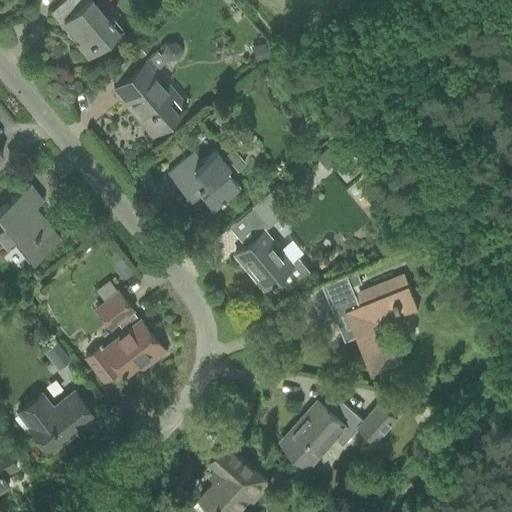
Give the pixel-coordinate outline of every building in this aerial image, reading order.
[(122,28),(121,27),(117,30),(109,21),(111,20),(108,15),(106,17),(91,0),(85,0),(83,2),(80,0),(61,0),(49,11),(59,24),(63,21),(79,40),(75,43),(87,57),(122,28)] [(147,59),(115,85),(112,87),(113,88),(116,86),(135,109),(132,111),(151,133),(185,104),(156,69),(167,59),(178,57),(180,48),(175,41),(164,42),(161,51),(158,53),(156,51),(147,59)] [(264,42),(251,45),(255,61),(268,58),(264,42)] [(137,45),(129,52),(136,60),(144,53),(137,45)] [(328,118),(320,125),(329,137),(337,130),(328,118)] [(336,141),(330,146),(340,158),(346,153),(336,141)] [(166,172),(184,193),(187,191),(193,198),(199,192),(213,208),(239,186),(231,175),(244,164),(231,149),(221,157),(214,149),(191,168),(183,158),(166,172)] [(29,182),(0,205),(0,217),(2,221),(0,222),(0,238),(3,242),(14,234),(31,256),(30,257),(31,258),(58,236),(34,206),(43,199),(29,182)] [(286,210),(278,201),(288,192),(279,182),(250,206),(267,226),(286,210)] [(273,278),(276,276),(286,288),(308,270),(302,264),(290,262),(263,230),(236,251),(250,269),(248,270),(262,287),(269,281),(271,283),(274,280),(273,278)] [(361,282),(357,271),(344,277),(349,288),(361,282)] [(418,307),(404,272),(333,301),(346,331),(347,331),(346,330),(352,328),(371,372),(402,360),(397,346),(396,346),(396,348),(382,354),(368,321),(396,310),(398,315),(418,307)] [(124,330),(103,347),(100,343),(82,357),(101,382),(118,369),(122,375),(147,356),(151,360),(164,350),(139,318),(137,320),(130,311),(132,309),(116,289),(92,308),(108,328),(117,321),(124,330)] [(56,341),(43,351),(50,360),(56,355),(63,364),(70,359),(56,341)] [(34,422),(28,427),(47,450),(65,436),(63,434),(77,423),(80,426),(93,415),(73,390),(51,408),(39,392),(17,410),(18,411),(23,407),(34,422)] [(318,400),(311,408),(312,409),(302,421),(301,420),(288,434),(289,435),(283,442),(310,466),(335,438),(342,445),(358,427),(375,442),(397,417),(381,402),(364,421),(335,395),(325,406),(318,400)] [(200,497),(193,505),(199,511),(218,511),(222,509),(225,511),(234,511),(249,496),(253,500),(269,482),(226,443),(210,461),(216,467),(222,472),(214,482),(200,497)] [(14,466),(8,455),(9,454),(4,444),(0,446),(0,488),(8,484),(2,474),(14,466)]
